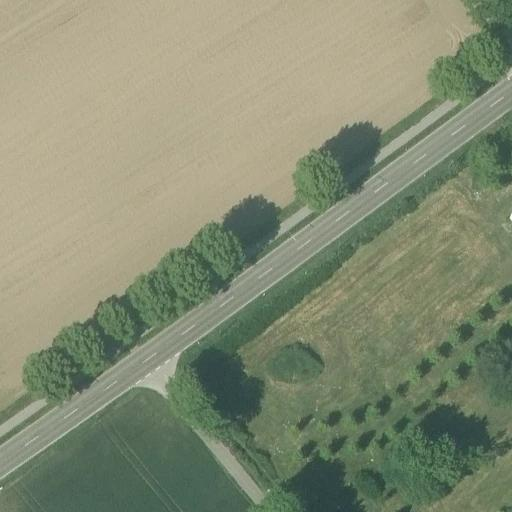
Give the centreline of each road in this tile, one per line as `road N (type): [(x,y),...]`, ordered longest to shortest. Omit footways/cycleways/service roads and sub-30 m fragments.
road 1 (tertiary): [(0,463),(511,91)]
road 2 (track): [(267,511),(143,362)]
